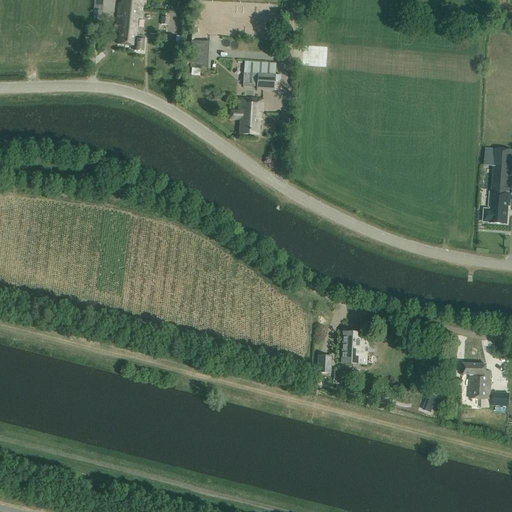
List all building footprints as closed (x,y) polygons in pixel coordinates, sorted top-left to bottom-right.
[(101,21),(102,11),(102,0),(94,0),(94,10),(93,21),(101,21)] [(135,47),(135,43),(136,40),(138,19),(141,19),(142,6),(139,5),(139,0),(122,0),(122,3),(119,3),(116,32),(119,33),(118,45),(135,47)] [(162,17),(161,25),(168,26),(169,18),(162,17)] [(143,52),(144,37),(137,37),(137,40),(136,40),(135,43),(135,47),(134,51),(143,52)] [(210,70),(211,42),(190,42),(190,69),(210,70)] [(274,92),(275,75),(276,63),(245,61),(243,87),(256,87),(256,91),(274,92)] [(262,113),(263,100),(239,98),(238,120),(241,120),(240,134),(258,135),(260,113),(262,113)] [(511,150),(495,149),(495,150),(486,149),(485,166),(494,167),(491,193),(490,193),(489,207),(491,207),(491,211),(485,210),(484,222),(490,222),(490,223),(507,224),(508,206),(510,206),(511,194),(509,194),(511,168),(511,150)] [(368,335),(343,333),(341,364),(366,366),(368,335)] [(318,356),(317,373),(331,374),(332,357),(318,356)] [(463,365),(463,375),(470,376),(469,399),(490,400),(491,373),(486,372),(486,366),(463,365)] [(510,393),(493,392),(493,407),(509,408),(510,393)] [(450,401),(449,410),(461,413),(462,407),(457,406),(458,403),(450,401)]
